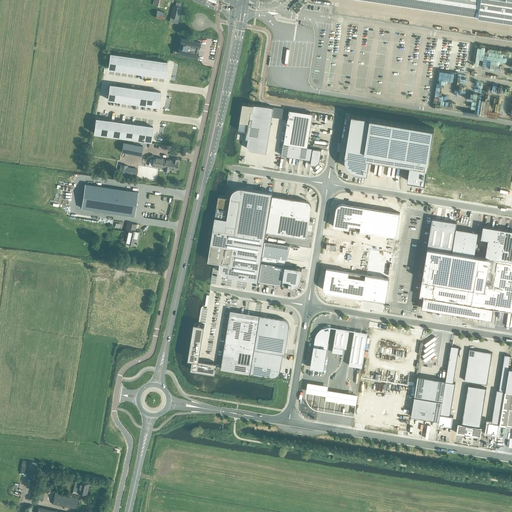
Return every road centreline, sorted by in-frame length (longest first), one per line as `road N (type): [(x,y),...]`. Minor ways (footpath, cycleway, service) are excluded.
road 1 (unclassified): [(117,390),(121,371),(149,353),(156,332),(221,41),(218,28),(200,22)]
road 2 (primary): [(164,352),(215,125)]
road 3 (unclassified): [(289,422),(511,459)]
road 4 (unclassified): [(308,305),(511,338)]
road 5 (unclassified): [(511,214),(328,184)]
road 6 (unknown): [(142,219),(85,213),(84,182),(147,189)]
road 7 (unclassified): [(328,184),(308,305)]
road 8 (unclassified): [(116,511),(130,442),(114,416),(115,397)]
road 9 (unknown): [(477,453),(493,356),(488,335)]
